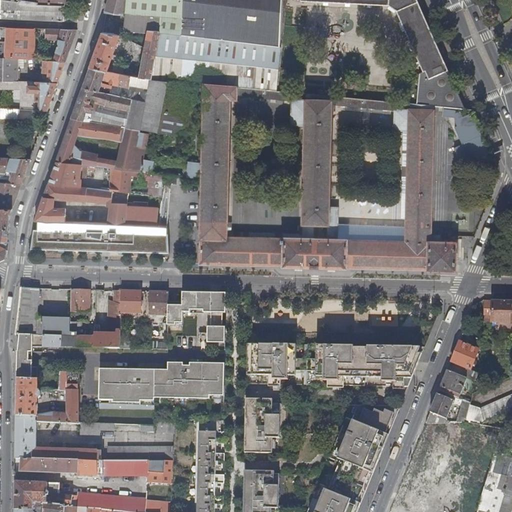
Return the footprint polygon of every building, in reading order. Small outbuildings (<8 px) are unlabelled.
[(22,0),(5,0),(0,0),(0,19),(79,22),(81,7),(66,7),(44,6),(42,6),(41,6),(39,6),(38,6),(36,6),(35,6),(32,5),(21,3),(22,0)] [(109,0),(106,11),(126,13),(163,16),(165,0),(109,0)] [(165,0),(163,16),(160,32),(160,35),(281,47),(286,0),(207,0),(206,18),(184,17),(184,0),(165,0)] [(207,0),(184,0),(184,17),(206,18),(207,0)] [(434,106),(466,109),(445,61),(441,63),(437,53),(441,52),(417,0),(302,0),(390,5),(397,10),(423,70),(420,73),(419,105),(434,106)] [(163,16),(126,13),(123,29),(149,31),(160,32),(163,16)] [(0,26),(0,41),(6,42),(6,50),(0,50),(0,58),(18,60),(24,60),(36,61),(38,29),(0,26)] [(66,63),(77,30),(41,29),(41,38),(46,39),(46,40),(60,40),(60,47),(54,62),(66,63)] [(104,31),(91,67),(108,70),(121,36),(104,31)] [(143,66),(141,77),(142,78),(151,78),(152,79),(160,35),(160,32),(149,31),(143,66)] [(281,47),(160,35),(152,79),(200,83),(206,84),(237,87),(250,88),(277,91),(281,47)] [(0,81),(4,82),(18,82),(18,69),(24,70),(24,60),(18,60),(0,58),(0,81)] [(116,60),(113,71),(141,77),(143,66),(116,60)] [(58,84),(66,63),(54,62),(50,62),(44,62),(43,70),(49,70),(48,83),(58,84)] [(108,70),(91,67),(87,78),(103,82),(116,85),(115,88),(109,87),(108,90),(107,93),(147,102),(149,93),(146,90),(147,87),(149,88),(151,78),(142,78),(141,77),(113,71),(108,70)] [(190,136),(192,125),(200,83),(152,79),(151,78),(149,88),(147,87),(146,90),(149,93),(147,102),(107,93),(102,92),(98,91),(84,88),(73,118),(85,120),(89,110),(93,111),(95,105),(91,104),(92,100),(108,106),(130,111),(127,122),(124,121),(122,126),(141,130),(145,130),(190,138),(190,136)] [(103,82),(87,78),(84,88),(98,91),(99,88),(101,89),(103,82)] [(18,82),(4,82),(3,92),(19,93),(19,82),(18,82)] [(19,82),(19,93),(28,93),(29,82),(19,82)] [(48,111),(58,84),(48,83),(29,82),(28,93),(28,102),(40,103),(40,111),(48,111)] [(237,87),(206,84),(206,96),(205,96),(202,221),(203,221),(203,237),(202,237),(202,246),(199,246),(199,259),(196,259),(196,264),(285,266),(285,267),(312,267),(325,268),(348,268),(348,267),(429,269),(429,270),(456,271),(458,243),(441,242),(441,235),(431,235),(434,106),(419,105),(407,103),(406,110),(397,110),(396,128),(398,130),(410,131),(407,243),(348,241),(348,240),(338,240),(339,208),(330,207),(332,100),(332,96),(323,95),(308,94),(307,100),(301,100),(293,100),(292,123),(294,125),(307,125),(304,224),(305,225),(304,239),(286,238),(285,239),(226,238),(227,222),(228,222),(231,98),(237,99),(237,92),(237,87)] [(278,91),(277,91),(250,88),(250,94),(249,96),(293,100),(301,100),(302,93),(278,91)] [(403,103),(339,97),(338,105),(395,110),(395,109),(403,110),(403,103)] [(89,110),(85,120),(122,126),(124,121),(127,122),(130,111),(108,106),(92,100),(91,104),(95,105),(93,111),(89,110)] [(19,110),(0,109),(0,119),(18,120),(19,110)] [(149,133),(141,132),(141,130),(122,126),(85,120),(73,118),(58,162),(83,165),(99,166),(115,168),(132,170),(153,173),(155,161),(144,159),(149,133)] [(0,172),(13,173),(9,184),(22,185),(31,160),(0,158),(0,172)] [(193,159),(187,158),(183,176),(183,177),(189,178),(189,177),(195,178),(196,167),(193,167),(193,163),(192,163),(193,159)] [(83,165),(58,162),(50,184),(67,186),(68,178),(82,179),(83,165)] [(130,194),(132,170),(115,168),(113,191),(114,191),(130,194)] [(0,184),(9,184),(13,173),(0,172),(0,184)] [(171,253),(170,232),(173,175),(167,174),(160,227),(159,227),(110,224),(89,223),(50,222),(40,221),(40,229),(35,229),(32,249),(75,250),(75,254),(81,254),(81,250),(129,252),(129,256),(135,256),(135,252),(153,252),(153,253),(159,254),(159,252),(171,253)] [(0,208),(13,209),(22,185),(9,184),(0,184),(0,208)] [(50,184),(37,221),(40,221),(50,222),(89,223),(90,214),(67,214),(67,208),(55,209),(56,199),(112,204),(110,224),(159,227),(159,209),(128,207),(129,204),(128,204),(112,203),(113,199),(114,191),(113,191),(67,186),(50,184)] [(11,216),(13,209),(0,208),(0,229),(9,231),(11,216)] [(0,260),(6,258),(9,231),(0,229),(0,260)] [(17,335),(21,335),(40,335),(44,336),(64,336),(63,348),(78,349),(78,338),(78,333),(70,333),(71,322),(71,321),(71,319),(39,317),(41,289),(22,289),(17,335)] [(91,290),(72,290),(71,312),(83,313),(83,315),(90,316),(91,290)] [(96,339),(96,349),(121,349),(122,313),(122,291),(114,291),(113,299),(110,299),(109,331),(119,332),(119,335),(101,334),(101,326),(96,326),(96,337),(96,339)] [(122,291),(122,313),(142,315),(142,292),(122,291)] [(169,293),(151,292),(151,316),(169,317),(169,303),(169,293)] [(206,335),(206,344),(226,344),(226,328),(223,328),(224,314),(227,314),(227,294),(185,293),(185,303),(169,303),(169,317),(169,326),(184,327),(185,313),(210,314),(209,335),(206,335)] [(511,301),(485,301),(484,322),(511,322),(511,301)] [(40,335),(21,335),(19,353),(34,353),(34,348),(44,348),(44,344),(44,336),(40,335)] [(44,336),(44,344),(44,348),(63,348),(64,336),(44,336)] [(78,338),(78,349),(96,349),(96,339),(78,338)] [(460,341),(452,362),(453,362),(471,370),(480,349),(460,341)] [(297,346),(249,345),(249,376),(269,376),(268,387),(281,388),(281,380),(289,381),(289,377),(289,371),(296,372),(317,372),(324,372),(324,377),(324,381),(328,381),(327,388),(344,389),(344,377),(383,378),(383,382),(393,382),(393,390),(404,390),(405,388),(409,388),(425,349),(368,347),(368,348),(354,348),(354,347),(317,346),(317,360),(297,360),(297,346)] [(34,353),(19,353),(19,356),(19,361),(33,362),(34,353)] [(33,362),(19,361),(18,362),(18,379),(39,380),(39,368),(33,368),(33,362)] [(450,370),(468,378),(471,370),(453,362),(450,370)] [(101,370),(101,410),(155,410),(156,398),(212,399),(212,397),(226,397),(226,365),(198,364),(198,367),(185,367),(185,364),(170,364),(169,371),(101,370)] [(448,370),(440,391),(460,398),(464,389),(466,389),(467,385),(465,384),(468,378),(450,370),(448,370)] [(471,370),(468,378),(476,381),(479,373),(471,370)] [(39,380),(18,379),(17,415),(33,416),(37,416),(37,422),(42,422),(79,424),(79,413),(79,373),(62,374),(61,391),(67,392),(68,414),(58,413),(38,415),(39,407),(38,407),(38,399),(39,399),(42,397),(41,393),(40,391),(38,391),(39,380)] [(439,393),(431,412),(447,419),(455,400),(439,393)] [(467,423),(479,426),(511,411),(511,395),(481,409),(480,408),(471,405),(467,423)] [(464,423),(467,423),(471,405),(471,403),(463,400),(457,423),(464,423)] [(273,405),(247,404),(246,453),(273,454),(273,439),(280,439),(281,405),(273,405)] [(316,511),(358,511),(361,505),(358,503),(371,473),(374,474),(389,435),(386,434),(394,414),(385,410),(384,413),(375,410),(374,413),(365,409),(354,435),(349,433),(338,459),(345,462),(332,492),(326,490),(316,511)] [(427,423),(446,423),(447,419),(431,412),(427,423)] [(33,416),(17,415),(17,459),(54,459),(102,461),(149,461),(173,462),(174,448),(101,448),(101,449),(101,452),(37,449),(33,449),(33,441),(32,441),(33,416)] [(175,434),(175,421),(156,421),(155,433),(175,434)] [(213,511),(214,505),(223,505),(223,497),(214,497),(215,484),(224,484),(224,475),(215,475),(215,462),(224,462),(224,454),(216,454),(216,441),(225,441),(225,432),(221,432),(221,421),(199,421),(196,511),(213,511)] [(100,425),(80,424),(80,435),(99,436),(100,425)] [(411,450),(432,455),(436,441),(415,435),(411,450)] [(430,461),(432,456),(412,450),(410,455),(430,461)] [(500,511),(506,494),(502,493),(507,477),(501,475),(506,457),(495,454),(494,459),(486,484),(477,511),(500,511)] [(54,459),(17,459),(17,473),(22,473),(22,472),(46,473),(57,473),(57,474),(80,474),(80,476),(148,476),(149,476),(149,461),(102,461),(54,459)] [(173,462),(149,461),(149,476),(148,476),(148,483),(172,483),(173,462)] [(274,511),(274,509),(281,510),(282,476),(265,475),(265,479),(258,479),(258,475),(248,474),(246,511),(274,511)] [(61,484),(17,482),(16,511),(46,511),(47,505),(66,506),(73,507),(74,497),(61,495),(61,489),(63,489),(64,485),(61,484)] [(79,494),(77,507),(89,508),(110,510),(118,511),(131,511),(170,511),(171,504),(153,503),(153,494),(147,493),(146,500),(79,494)] [(465,511),(466,511),(453,507),(453,505),(435,500),(431,511),(465,511)]
